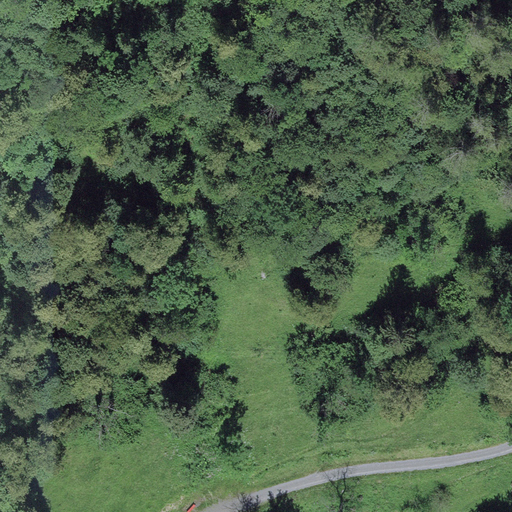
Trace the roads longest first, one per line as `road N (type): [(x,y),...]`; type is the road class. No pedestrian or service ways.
road 1 (track): [(511,238),(281,243),(203,194),(106,172),(61,152),(75,126),(122,113),(175,113),(218,92),(344,0)]
road 2 (track): [(511,445),(328,471),(219,511)]
